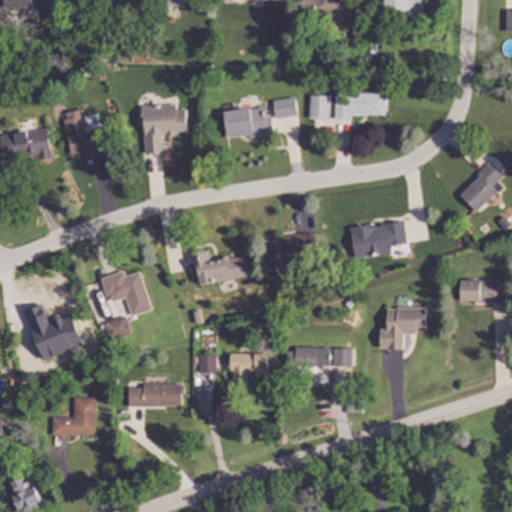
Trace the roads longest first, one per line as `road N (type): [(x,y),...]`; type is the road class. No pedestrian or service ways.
road 1 (residential): [(469,0),(455,119),(438,149),(411,164),(166,206),(0,253)]
road 2 (tertiary): [(511,393),(287,466)]
road 3 (tertiary): [(287,466),(141,511)]
